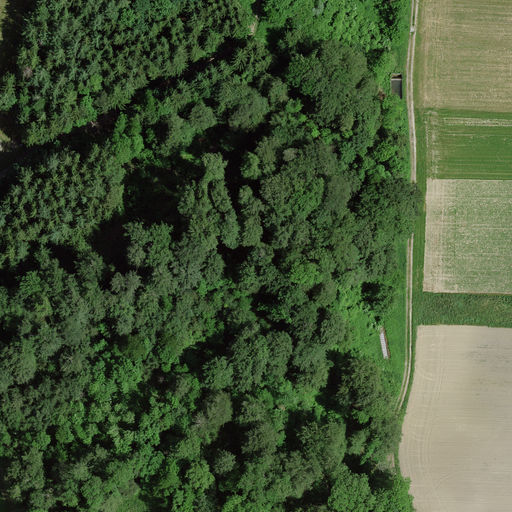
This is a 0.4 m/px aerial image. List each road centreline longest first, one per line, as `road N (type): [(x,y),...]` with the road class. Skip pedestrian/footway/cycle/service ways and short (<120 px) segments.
road 1 (track): [(416,0),(409,344),(392,443),(407,511)]
road 2 (track): [(261,0),(247,40),(0,178)]
